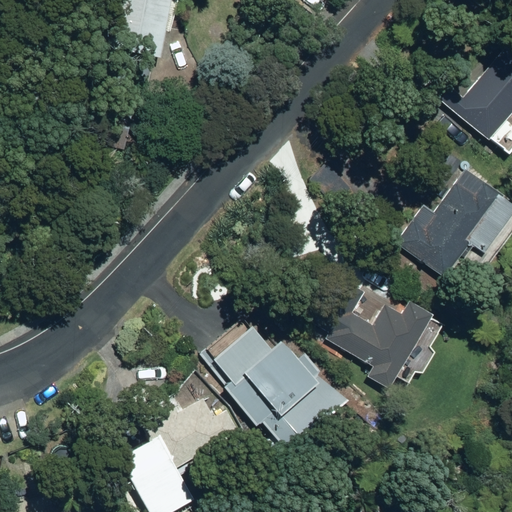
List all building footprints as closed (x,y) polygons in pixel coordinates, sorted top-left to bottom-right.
[(102,89),(143,97),(150,58),(157,59),(168,0),(110,0),(101,49),(109,51),(102,89)] [(445,109),(486,142),(510,113),(511,113),(511,52),(505,47),(462,100),(456,96),(445,109)] [(86,144),(122,152),(132,108),(92,100),(87,123),(90,123),(86,144)] [(310,182),(335,205),(351,189),(326,164),(310,182)] [(394,245),(442,280),(467,246),(481,256),(511,213),(511,210),(496,198),(498,196),(463,170),(431,215),(422,208),(394,245)] [(366,380),(387,393),(431,318),(408,304),(401,317),(381,305),(351,357),(372,369),(366,380)] [(259,424),(284,455),(343,405),(303,357),(294,364),(278,345),(269,352),(250,330),(210,362),(228,384),(221,391),(253,430),(259,424)] [(115,461),(141,511),(174,511),(190,504),(171,468),(236,434),(224,411),(211,418),(202,401),(176,415),(173,408),(138,426),(148,444),(115,461)]
